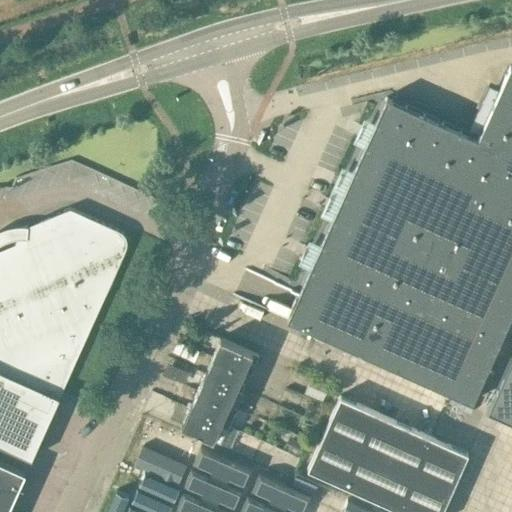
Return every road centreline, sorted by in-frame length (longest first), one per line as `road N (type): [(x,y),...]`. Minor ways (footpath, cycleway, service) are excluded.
road 1 (unclassified): [(71,511),(191,241)]
road 2 (secondary): [(214,46),(0,117)]
road 3 (unclassified): [(0,217),(58,192),(84,195),(191,241)]
road 4 (unclassified): [(191,241),(229,152),(231,118),(214,46)]
road 5 (secondary): [(412,0),(214,46)]
